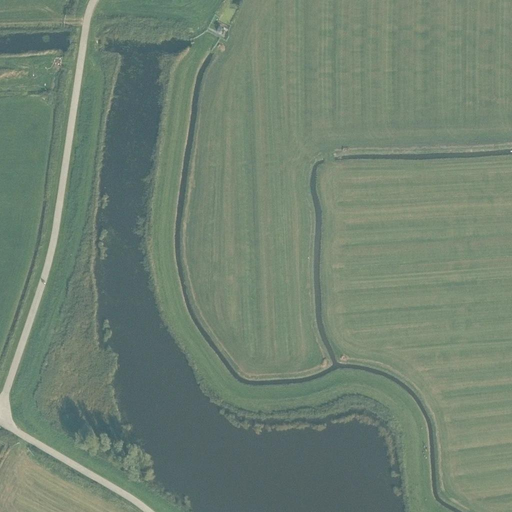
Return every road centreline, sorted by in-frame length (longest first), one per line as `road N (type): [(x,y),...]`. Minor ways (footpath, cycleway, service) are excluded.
road 1 (unclassified): [(94,0),(56,224),(0,408)]
road 2 (unclassified): [(0,422),(149,511)]
